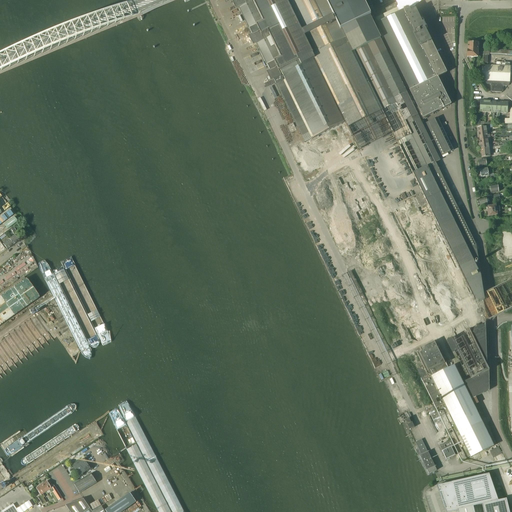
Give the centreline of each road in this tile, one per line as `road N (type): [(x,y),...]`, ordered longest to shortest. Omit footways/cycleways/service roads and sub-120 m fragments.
road 1 (residential): [(481,227),(461,140),(461,5)]
road 2 (primary): [(0,63),(155,0)]
